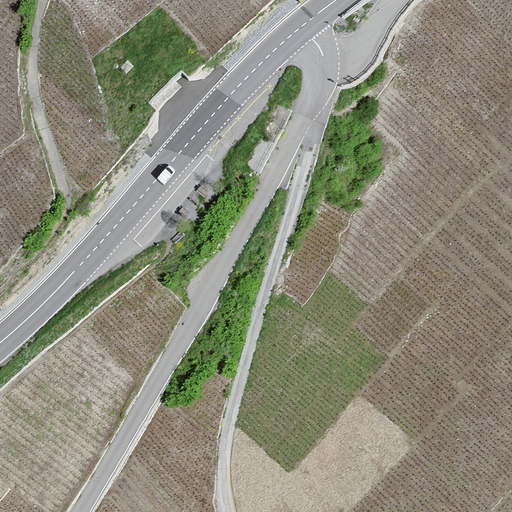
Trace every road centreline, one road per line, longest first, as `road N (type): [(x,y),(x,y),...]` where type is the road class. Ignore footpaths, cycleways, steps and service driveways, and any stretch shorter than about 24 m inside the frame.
road 1 (unclassified): [(80,511),(217,277),(307,102)]
road 2 (tertiary): [(0,342),(303,25)]
road 3 (unclassified): [(227,511),(226,432),(313,134),(307,102)]
